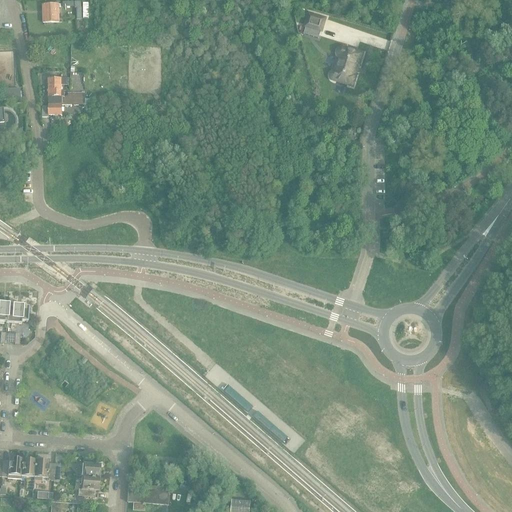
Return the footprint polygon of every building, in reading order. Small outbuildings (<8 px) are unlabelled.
[(81,20),(81,2),(62,2),(62,7),(74,7),(74,8),(76,8),(76,20),(81,20)] [(58,5),(42,5),(43,23),(59,23),(58,5)] [(320,32),(323,20),(307,15),(303,27),(320,32)] [(359,62),(362,52),(343,47),(342,46),(341,47),(340,47),(339,48),(338,48),(337,49),(337,50),(337,51),(336,52),(337,53),(337,54),(337,55),(338,56),(339,57),(335,68),(334,68),(333,69),(332,69),(331,70),(331,71),(330,72),(330,73),(330,74),(330,75),(330,76),(331,77),(331,78),(332,78),(333,79),(334,79),(352,85),(355,75),(353,74),(357,61),(359,62)] [(84,106),(84,94),(67,94),(67,97),(64,97),(64,91),(60,91),(60,86),(68,86),(68,79),(48,79),(48,107),(42,107),(42,118),(48,118),(48,116),(61,116),(61,106),(84,106)] [(27,323),(28,308),(22,307),(22,306),(8,305),(7,305),(7,306),(6,323),(6,324),(21,325),(21,322),(27,323)] [(229,387),(224,393),(248,413),(252,407),(229,387)] [(258,412),(253,417),(282,443),(285,445),(290,440),(287,438),(258,412)] [(20,477),(22,459),(9,458),(8,464),(2,464),(1,478),(7,478),(7,480),(20,481),(20,477)] [(35,460),(22,459),(20,477),(34,478),(35,460)] [(53,482),(54,468),(48,467),(49,461),(35,460),(34,478),(47,479),(47,486),(53,486),(53,482)] [(100,465),(82,464),(81,477),(99,479),(100,465)] [(99,479),(81,477),(80,490),(92,491),(92,492),(98,492),(99,479)] [(170,489),(129,486),(128,503),(134,504),(133,511),(144,511),(144,504),(168,506),(170,489)] [(231,511),(248,511),(249,503),(232,502),(231,511)]
